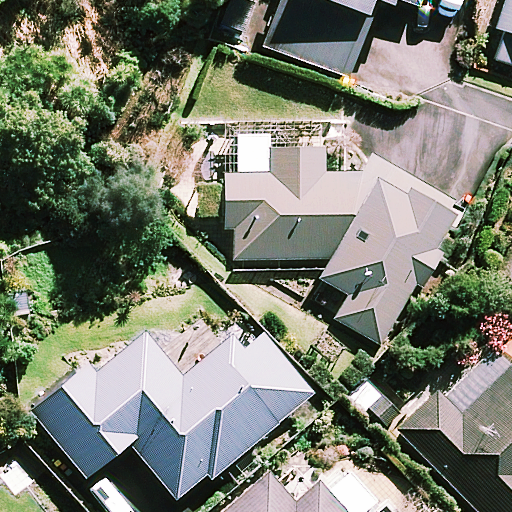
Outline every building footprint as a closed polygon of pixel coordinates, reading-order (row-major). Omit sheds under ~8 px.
[(225,0),(216,27),(348,75),(375,0),(391,0),(418,9),(420,0),(225,0)] [(511,0),(506,0),(488,56),(511,63),(511,0)] [(224,130),(222,228),(232,228),(232,262),(321,260),(318,275),(350,292),(336,318),(382,343),(414,283),(422,287),(445,245),(438,241),(455,208),(376,165),(362,169),(327,172),(325,142),(268,146),(267,131),(224,130)] [(264,332),(246,347),(234,332),(183,373),(147,329),(94,372),(88,364),(32,409),(86,475),(129,439),(179,501),(312,392),(264,332)] [(511,511),(511,361),(495,344),(463,375),(456,368),(396,426),(479,511),(511,511)] [(361,511),(355,505),(349,510),(319,477),(297,497),(271,468),(222,511),(361,511)]
